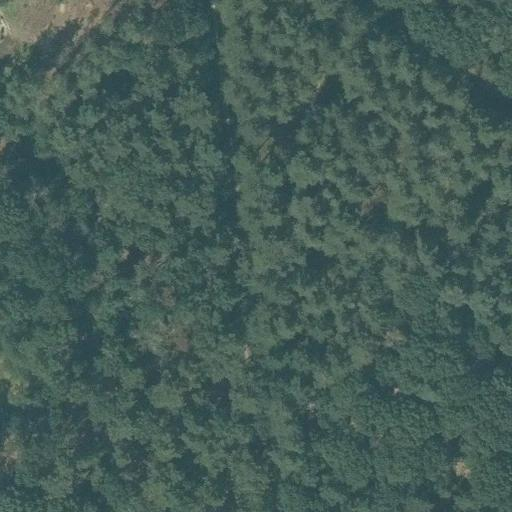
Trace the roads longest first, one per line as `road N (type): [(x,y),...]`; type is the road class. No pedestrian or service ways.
road 1 (track): [(239,236),(57,274),(44,381),(7,410)]
road 2 (track): [(472,77),(371,0)]
